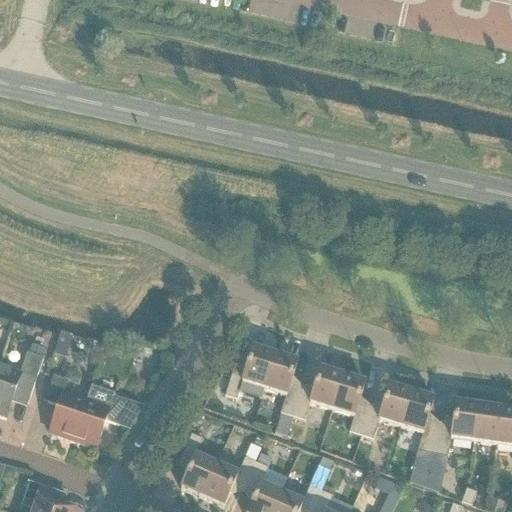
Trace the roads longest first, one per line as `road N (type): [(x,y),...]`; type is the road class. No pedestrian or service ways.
road 1 (residential): [(511,369),(341,327),(240,284),(119,499)]
road 2 (primary): [(511,196),(0,80)]
road 3 (residential): [(0,454),(119,499)]
